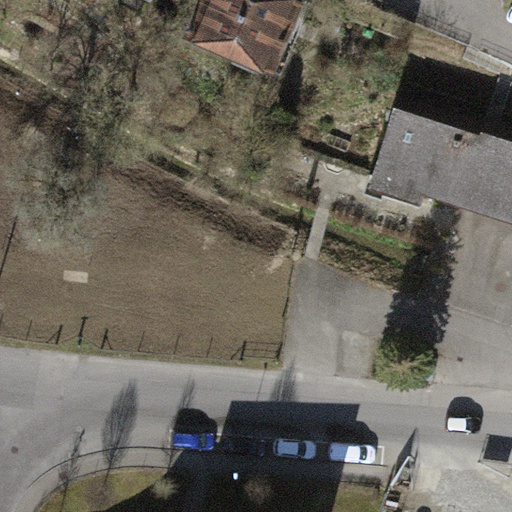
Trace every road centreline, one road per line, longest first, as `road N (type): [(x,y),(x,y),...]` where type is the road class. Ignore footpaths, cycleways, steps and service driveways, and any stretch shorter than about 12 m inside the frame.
road 1 (residential): [(10,396),(511,431)]
road 2 (residential): [(401,0),(511,48)]
